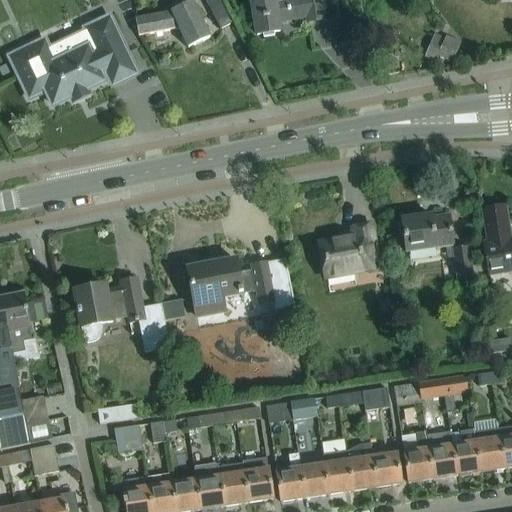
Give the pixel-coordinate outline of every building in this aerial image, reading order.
[(250,0),(251,5),(253,16),(256,36),(279,32),(278,22),(306,17),(307,23),(323,20),(319,0),(250,0)] [(209,39),(192,2),(170,12),(134,20),(138,37),(178,29),(188,49),(209,39)] [(9,58),(18,76),(29,99),(45,92),(52,106),(103,82),(100,76),(105,73),(112,86),(136,75),(109,18),(85,29),(86,32),(49,50),(44,41),(25,50),(9,58)] [(462,43),(437,33),(427,57),(441,62),(442,59),(452,64),(462,43)] [(483,244),(487,264),(489,276),(511,272),(511,231),(508,228),(504,207),(482,211),(488,243),(483,244)] [(401,221),(404,241),(405,253),(436,248),(436,247),(453,245),(449,217),(432,219),(431,217),(401,221)] [(377,268),(373,246),(369,227),(353,230),(354,238),(319,244),(325,278),(377,268)] [(469,248),(454,250),(452,250),(456,280),(473,278),(469,248)] [(251,267),(251,271),(238,274),(235,261),(187,270),(196,320),(226,314),(223,299),(256,293),(258,306),(274,303),(267,264),(251,267)] [(102,330),(102,325),(112,323),(111,320),(127,317),(128,324),(139,322),(145,353),(169,348),(161,305),(142,309),(136,280),(120,283),(122,292),(106,295),(105,286),(73,292),(80,329),(81,329),(84,344),(93,343),(96,341),(99,339),(102,334),(102,330)] [(1,298),(13,363),(38,359),(34,340),(31,341),(28,328),(30,328),(23,293),(1,298)] [(21,402),(13,363),(1,298),(0,297),(0,446),(1,451),(29,445),(25,426),(21,402)] [(381,299),(378,305),(380,312),(386,315),(392,313),(395,307),(394,301),(388,298),(381,299)] [(511,347),(511,339),(485,342),(486,355),(511,352),(511,347)] [(511,369),(491,373),(493,386),(511,383),(511,369)] [(478,389),(493,386),(491,373),(476,375),(478,389)] [(443,380),(447,411),(454,409),(452,396),(467,394),(464,376),(443,380)] [(446,411),(447,411),(443,380),(418,384),(421,401),(443,397),(446,411)] [(420,401),(421,401),(418,384),(393,388),(395,400),(419,396),(420,401)] [(363,393),(366,411),(388,408),(386,390),(363,393)] [(364,412),(366,411),(363,393),(339,396),(341,408),(363,405),(364,412)] [(326,410),(341,408),(339,396),(325,398),(326,410)] [(48,422),(43,398),(21,402),(25,426),(48,422)] [(315,400),(292,403),(293,415),(294,421),(318,418),(315,400)] [(292,415),(293,415),(292,403),(265,407),(268,425),(293,421),(292,415)] [(97,411),(99,425),(139,419),(137,406),(97,411)] [(259,420),(258,408),(246,410),(248,422),(259,420)] [(511,424),(511,412),(485,413),(486,424),(511,424)] [(211,416),(212,427),(223,426),(221,414),(211,416)] [(187,431),(212,427),(211,416),(186,419),(187,431)] [(163,422),(164,434),(175,432),(174,421),(163,422)] [(117,455),(142,451),(138,426),(113,430),(117,455)] [(163,445),(160,426),(148,428),(151,447),(163,445)] [(505,469),(511,468),(511,427),(499,429),(505,469)] [(481,473),(505,469),(499,429),(475,433),(481,473)] [(481,473),(475,433),(473,433),(473,431),(451,434),(457,477),(481,473)] [(359,432),(335,435),(337,447),(360,445),(359,432)] [(433,480),(426,437),(425,437),(425,433),(415,435),(417,451),(403,453),(408,484),(433,480)] [(457,477),(451,434),(449,434),(449,433),(426,437),(433,480),(457,477)] [(378,488),(373,457),(371,457),(369,445),(359,446),(348,452),(354,492),(378,488)] [(32,464),(56,460),(53,446),(29,450),(31,462),(32,464)] [(7,467),(31,462),(29,450),(5,456),(7,467)] [(330,496),(354,492),(348,452),(346,453),(324,456),(330,496)] [(373,457),(378,488),(401,485),(396,454),(373,457)] [(306,499),(301,468),(299,468),(297,455),(288,456),(290,470),(275,472),(280,503),(306,499)] [(11,484),(7,467),(5,456),(0,456),(0,468),(0,469),(4,485),(11,484)] [(306,499),(330,496),(324,456),(322,456),(323,465),(301,468),(306,499)] [(243,462),(250,504),(272,500),(266,459),(243,462)] [(56,460),(32,464),(34,477),(58,472),(56,460)] [(225,508),(250,504),(243,462),(241,462),(241,464),(219,468),(225,508)] [(225,508),(219,468),(217,468),(217,465),(195,468),(201,511),(225,508)] [(176,511),(195,511),(201,511),(195,468),(193,469),(195,480),(172,484),(176,511)] [(176,511),(172,484),(171,475),(147,478),(152,511),(176,511)] [(126,511),(152,511),(147,478),(122,482),(124,500),(122,500),(123,505),(125,505),(126,511)] [(39,504),(40,511),(77,511),(75,498),(39,504)]
